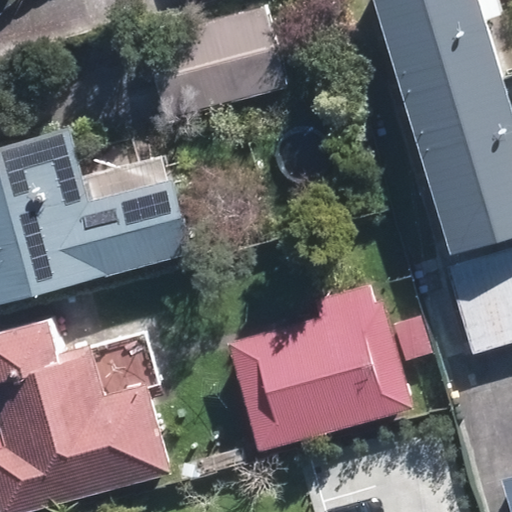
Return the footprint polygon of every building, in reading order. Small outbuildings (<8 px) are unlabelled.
[(511,237),(511,91),(484,0),(367,0),(445,257),(511,237)] [(0,304),(187,250),(165,177),(86,201),(64,128),(0,146),(0,304)] [(511,245),(447,266),(474,354),(511,341),(511,245)] [(252,452),(410,412),(381,299),(374,301),(370,285),(307,301),(312,319),(224,342),(252,452)] [(0,511),(25,511),(166,473),(141,382),(99,394),(85,346),(53,355),(44,322),(0,333),(0,511)]
